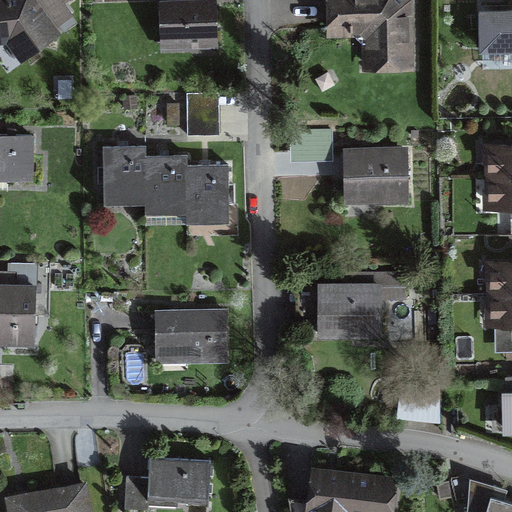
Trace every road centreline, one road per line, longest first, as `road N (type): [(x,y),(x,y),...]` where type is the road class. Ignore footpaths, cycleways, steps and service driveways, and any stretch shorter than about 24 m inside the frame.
road 1 (residential): [(255,426),(267,394),(268,335),(259,0)]
road 2 (residential): [(255,426),(443,448),(511,469)]
road 3 (residential): [(0,416),(255,426)]
